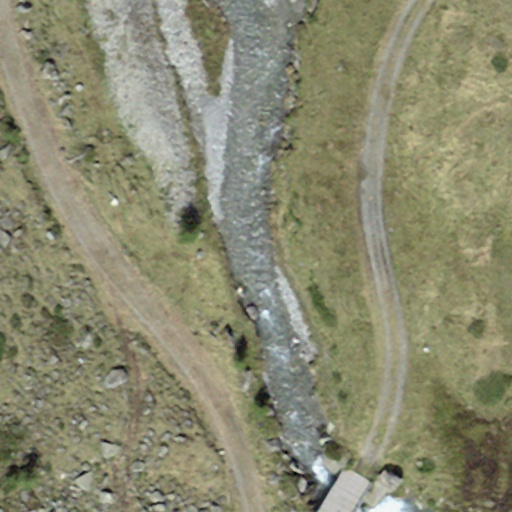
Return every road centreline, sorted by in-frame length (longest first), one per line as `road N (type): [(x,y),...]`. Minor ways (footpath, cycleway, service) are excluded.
road 1 (track): [(251,511),(233,437),(50,184),(0,34)]
road 2 (track): [(337,511),(362,473),(393,377),(391,301),(365,194),(377,96),(420,0)]
